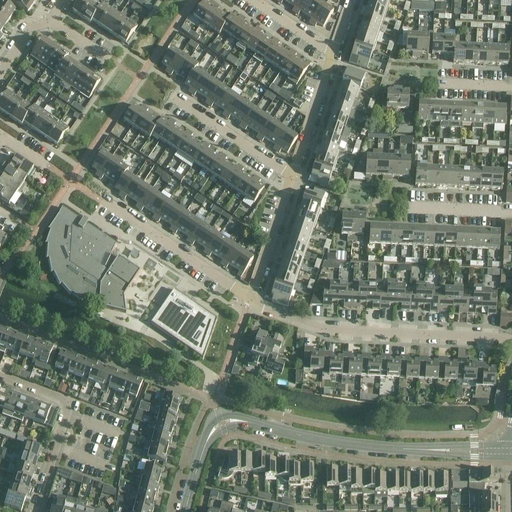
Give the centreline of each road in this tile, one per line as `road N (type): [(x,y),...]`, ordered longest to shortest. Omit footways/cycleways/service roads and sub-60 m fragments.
road 1 (tertiary): [(184,511),(208,437),(227,421),(361,445),(510,451)]
road 2 (residential): [(511,343),(326,331),(249,298)]
road 3 (residential): [(35,511),(67,407),(0,377)]
road 4 (residential): [(249,298),(100,199)]
road 5 (residential): [(290,178),(171,99)]
road 6 (residential): [(290,178),(333,51)]
road 7 (residential): [(249,298),(290,178)]
